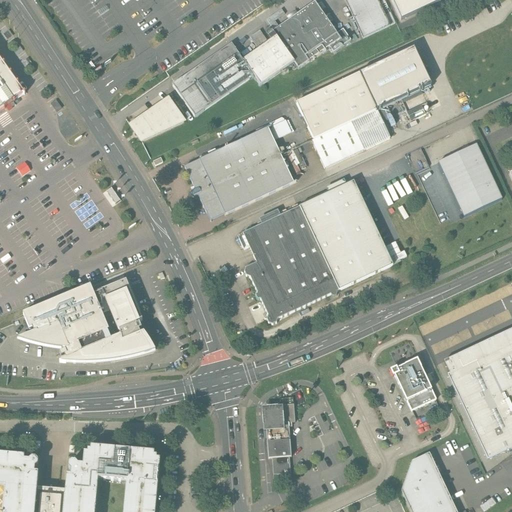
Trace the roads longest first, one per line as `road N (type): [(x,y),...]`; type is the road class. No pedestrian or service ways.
road 1 (unclassified): [(18,0),(165,233),(224,381)]
road 2 (tertiary): [(511,260),(334,342),(224,381)]
road 3 (tertiary): [(224,381),(138,399),(0,401)]
road 4 (unclassified): [(224,381),(237,511)]
